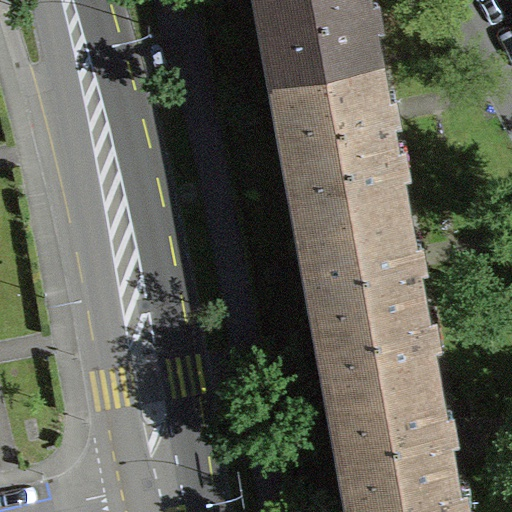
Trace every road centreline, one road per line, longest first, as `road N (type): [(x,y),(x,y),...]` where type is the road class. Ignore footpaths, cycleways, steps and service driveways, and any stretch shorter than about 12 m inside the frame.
road 1 (primary): [(75,0),(170,485)]
road 2 (residential): [(38,511),(170,485)]
